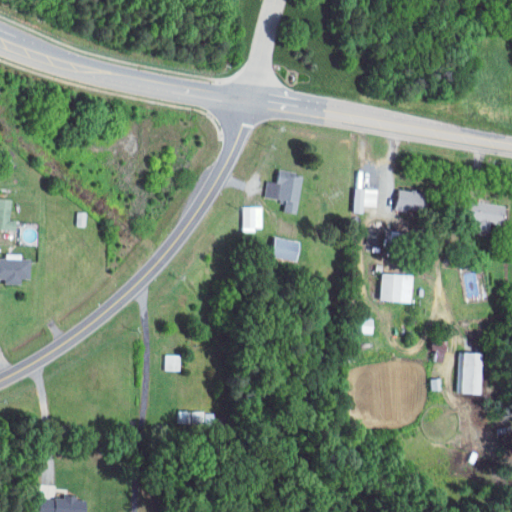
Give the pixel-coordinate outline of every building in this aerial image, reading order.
[(290,214),(297,174),(271,169),(269,182),(262,181),(259,197),(278,200),(276,211),(290,214)] [(0,229),(10,230),(11,220),(6,220),(7,199),(0,198),(0,229)] [(483,223),(494,225),(496,205),(460,200),(458,219),(472,221),(470,232),(482,234),(483,223)] [(256,228),(257,207),(236,206),(235,231),(249,231),(249,227),(256,228)] [(262,257),(294,261),(296,241),(264,237),(262,257)] [(0,284),(15,285),(15,279),(23,279),(24,259),(15,258),(15,254),(0,253),(0,284)] [(407,274),(372,273),(372,301),(406,301),(407,274)] [(345,331),(365,334),(367,320),(347,316),(345,331)] [(427,351),(425,360),(433,362),(441,337),(427,332),(422,349),(427,351)] [(449,394),(473,394),(474,354),(450,353),(449,394)] [(174,371),(175,355),(160,354),(159,370),(174,371)] [(172,424),(208,425),(208,412),(172,411),(172,424)] [(75,500),(38,494),(34,511),(77,511),(73,511),(75,500)]
